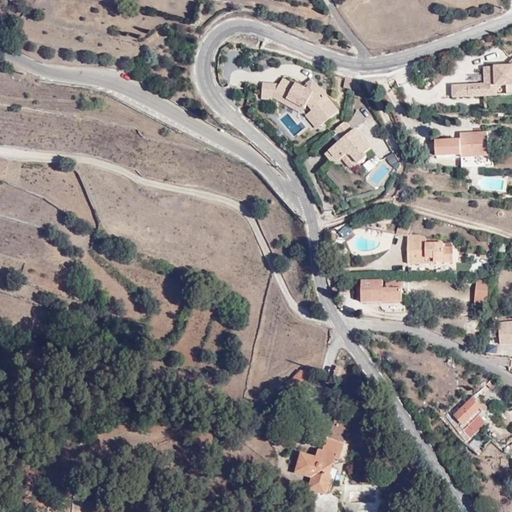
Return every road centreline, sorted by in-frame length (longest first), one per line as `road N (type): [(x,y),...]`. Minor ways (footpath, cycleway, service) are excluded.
road 1 (tertiary): [(304,195),(290,169),(211,97),(207,47),(223,28),(243,24),(363,65)]
road 2 (unclassified): [(0,46),(50,74),(108,81),(166,108),(304,195)]
road 3 (tertiary): [(470,511),(339,323)]
road 4 (residential): [(339,323),(415,328),(511,377)]
road 5 (tertiary): [(363,65),(511,18)]
road 6 (tertiary): [(339,323),(318,274),(304,195)]
road 7 (unknown): [(401,58),(416,97),(493,54)]
